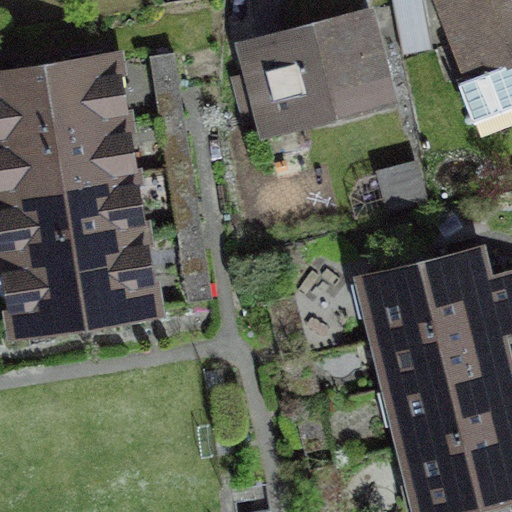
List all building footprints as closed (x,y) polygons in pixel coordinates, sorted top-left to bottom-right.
[(511,0),(442,0),(471,79),(511,64),(511,0)] [(383,5),(243,37),(265,135),(405,103),(383,5)] [(0,142),(141,124),(132,52),(0,69),(0,142)] [(0,192),(148,174),(141,124),(0,142),(0,192)] [(156,236),(148,174),(0,192),(0,205),(7,256),(156,236)] [(167,317),(156,236),(7,256),(17,337),(167,317)] [(385,340),(511,308),(511,274),(506,276),(498,244),(369,276),(385,340)] [(511,308),(385,340),(397,390),(511,361),(511,308)] [(511,361),(397,390),(412,448),(511,422),(511,361)] [(511,422),(412,448),(428,511),(476,511),(511,503),(511,422)]
